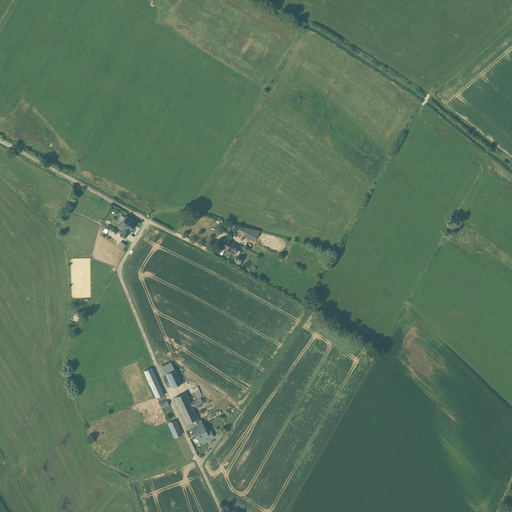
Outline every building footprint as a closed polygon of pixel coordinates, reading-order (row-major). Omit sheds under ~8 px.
[(127,214),(121,222),(127,226),(122,233),(127,237),(132,230),(133,231),(139,223),(127,214)] [(237,232),(253,241),(254,241),(259,231),(260,230),(240,226),(237,232)] [(240,246),(224,237),(220,245),(235,254),(240,246)] [(183,382),(176,368),(174,369),(171,361),(162,365),(171,387),(183,382)] [(153,366),(143,371),(155,397),(165,392),(153,366)] [(196,398),(202,395),(198,386),(192,388),(196,398)] [(198,418),(186,392),(175,397),(186,423),(198,418)] [(159,403),(162,408),(169,405),(167,400),(159,403)] [(175,418),(169,421),(176,437),(182,434),(175,418)] [(201,420),(199,421),(197,418),(193,420),(193,421),(196,427),(193,428),(193,430),(196,438),(197,437),(199,441),(201,442),(213,436),(210,430),(206,432),(201,420)]
